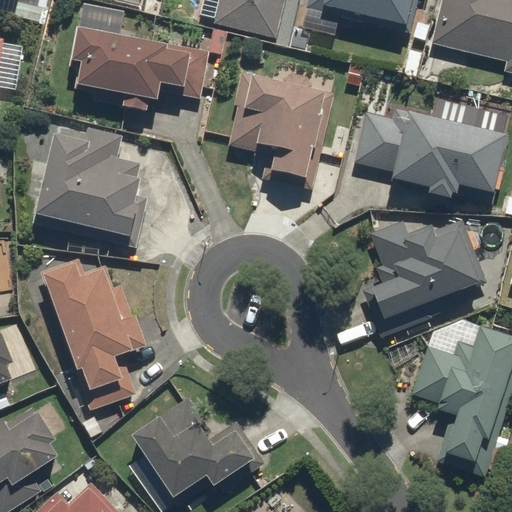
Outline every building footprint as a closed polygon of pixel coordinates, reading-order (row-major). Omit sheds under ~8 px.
[(42,0),(14,0),(12,9),(38,17),(42,0)] [(218,0),(212,28),(276,43),(285,0),(218,0)] [(306,0),(303,13),(409,38),(418,0),(419,0),(427,2),(427,0),(306,0)] [(502,75),(511,77),(511,0),(441,0),(430,47),(505,65),(502,75)] [(77,30),(74,29),(67,69),(76,71),(72,94),(93,98),(91,105),(120,111),(120,113),(145,117),(146,107),(157,109),(160,95),(199,102),(208,55),(120,38),(124,15),(82,7),(77,30)] [(281,85),(238,76),(231,108),(236,109),(227,150),(265,158),(260,182),(312,194),(333,96),(311,91),(306,81),(290,77),(281,85)] [(494,201),(508,138),(394,111),(392,121),(365,115),(352,167),(390,176),(388,186),(424,194),(423,199),(453,206),(456,193),(494,201)] [(51,134),(30,222),(127,245),(145,170),(117,164),(122,140),(84,131),(82,141),(51,134)] [(361,297),(379,343),(460,312),(454,299),(489,285),(463,220),(431,233),(429,228),(407,237),(402,225),(368,238),(387,287),(361,297)] [(511,250),(501,291),(511,294),(511,250)] [(78,262),(37,276),(85,416),(137,399),(124,360),(145,352),(133,317),(123,320),(104,267),(83,275),(78,262)] [(435,465),(483,481),(511,395),(511,338),(461,322),(432,334),(410,400),(435,408),(433,415),(450,421),(435,465)] [(0,342),(0,411),(22,403),(0,342)] [(209,494),(260,460),(235,424),(213,439),(188,401),(127,442),(174,511),(207,490),(209,494)] [(0,423),(0,511),(15,511),(44,494),(33,477),(57,462),(49,450),(54,446),(31,410),(3,428),(0,423)] [(56,494),(37,511),(116,511),(90,484),(67,506),(56,494)]
